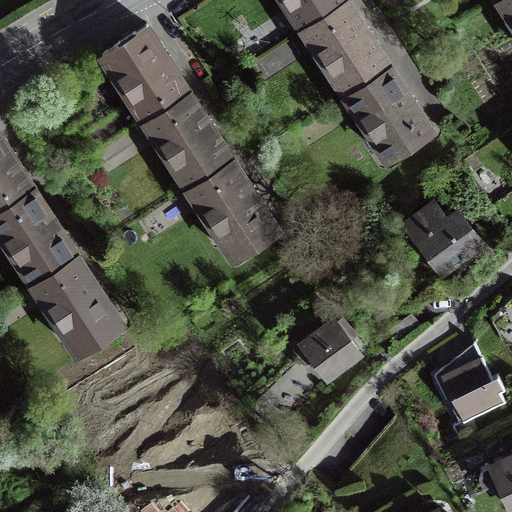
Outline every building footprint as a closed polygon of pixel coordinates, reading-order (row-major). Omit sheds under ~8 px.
[(342,0),(285,0),(302,26),(342,0)] [(342,0),(302,26),(346,93),(390,64),(348,0),(342,0)] [(511,0),(501,0),(511,16),(511,0)] [(189,89),(147,24),(102,52),(145,118),(189,89)] [(346,93),(389,159),(433,130),(390,64),(346,93)] [(145,118),(188,185),(232,156),(189,89),(145,118)] [(0,207),(33,185),(0,133),(0,207)] [(188,185),(235,257),(280,228),(232,156),(188,185)] [(0,207),(0,230),(33,281),(77,252),(33,185),(0,207)] [(480,242),(457,211),(448,218),(435,200),(404,223),(418,241),(429,233),(451,264),(464,255),(470,263),(483,254),(477,245),(480,242)] [(33,281),(79,352),(123,323),(77,252),(33,281)] [(383,299),(371,307),(382,323),(394,315),(383,299)] [(412,311),(388,328),(398,342),(422,324),(412,311)] [(337,321),(334,317),(301,342),(327,376),(360,351),(345,331),(351,327),(343,316),(337,321)] [(492,377),(475,341),(434,375),(446,399),(454,396),(458,405),(459,404),(466,419),(463,420),(464,422),(506,401),(501,390),(505,388),(498,373),(492,377)] [(253,460),(217,405),(194,420),(231,475),(253,460)] [(418,435),(395,415),(384,427),(407,446),(418,435)] [(231,475),(194,420),(173,434),(209,489),(231,475)] [(407,446),(384,427),(365,449),(388,469),(407,446)] [(209,489),(173,434),(152,448),(188,503),(209,489)] [(174,511),(188,503),(152,448),(129,463),(161,511),(174,511)] [(388,469),(365,449),(355,461),(378,481),(388,469)] [(511,453),(492,463),(499,477),(496,478),(511,508),(511,506),(511,453)] [(378,481),(355,461),(346,472),(369,491),(378,481)] [(369,491),(346,472),(336,483),(358,503),(369,491)]
